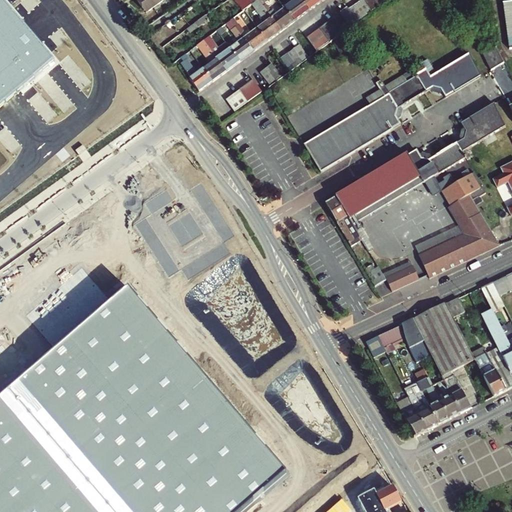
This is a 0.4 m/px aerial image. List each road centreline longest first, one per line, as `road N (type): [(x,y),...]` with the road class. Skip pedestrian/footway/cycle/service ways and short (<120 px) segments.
road 1 (tertiary): [(323,345),(300,286),(226,163),(181,118)]
road 2 (tertiary): [(181,118),(254,222),(323,345)]
road 3 (residential): [(0,249),(181,118)]
road 4 (residential): [(511,257),(323,345)]
road 5 (tertiary): [(95,0),(181,118)]
road 6 (tertiary): [(323,345),(396,462)]
road 7 (residential): [(396,462),(511,405)]
